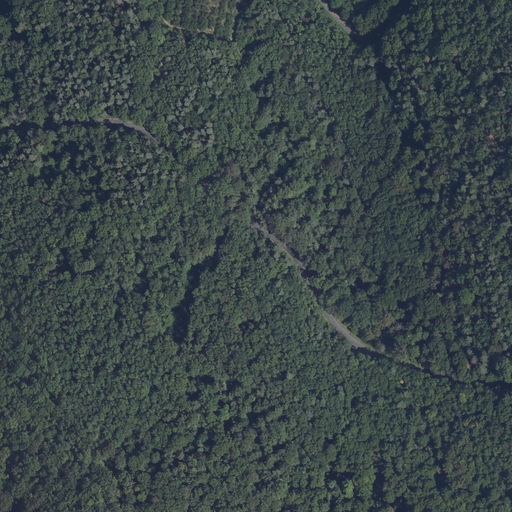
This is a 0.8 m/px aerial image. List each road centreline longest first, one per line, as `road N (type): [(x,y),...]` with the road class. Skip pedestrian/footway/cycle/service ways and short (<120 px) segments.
road 1 (tertiary): [(0,132),(115,122),(144,131),(227,206),(296,253),(334,322),(362,350),(408,373),(511,392)]
road 2 (track): [(511,497),(462,498),(350,469),(261,408),(236,371),(191,352),(114,295),(82,278),(0,262)]
